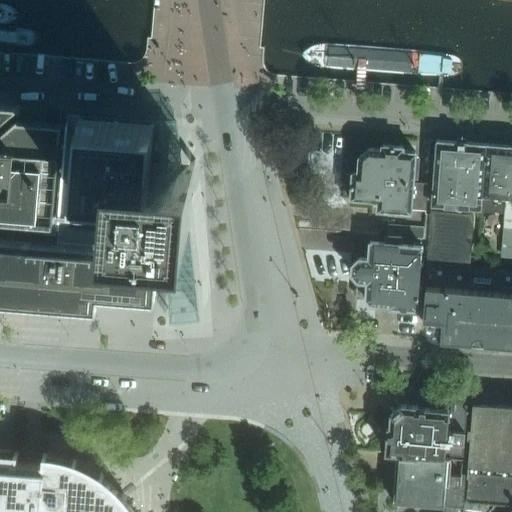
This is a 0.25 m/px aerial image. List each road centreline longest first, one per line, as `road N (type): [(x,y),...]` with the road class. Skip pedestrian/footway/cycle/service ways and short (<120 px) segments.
road 1 (residential): [(223,98),(511,121)]
road 2 (residential): [(245,351),(511,366)]
road 3 (tertiary): [(223,98),(256,311),(245,351)]
road 4 (tertiary): [(0,355),(208,369),(245,351)]
road 5 (residential): [(67,85),(223,98)]
